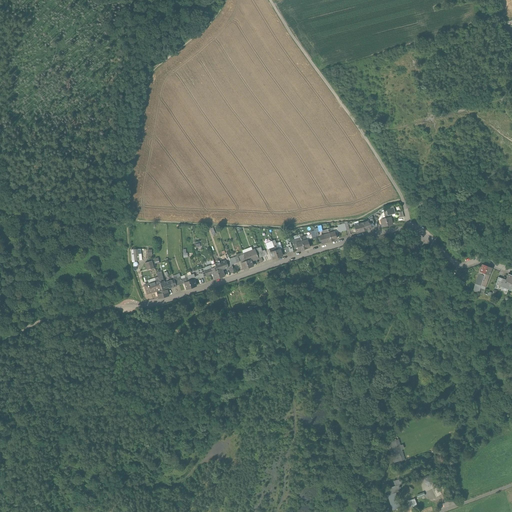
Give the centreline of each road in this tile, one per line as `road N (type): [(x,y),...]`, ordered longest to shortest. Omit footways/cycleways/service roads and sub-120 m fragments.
road 1 (residential): [(142,305),(400,229),(426,236),(456,263),(485,258),(511,268)]
road 2 (unknown): [(282,338),(237,374),(183,478),(135,484),(108,511)]
road 3 (unknown): [(281,336),(330,295),(397,272),(421,273)]
road 4 (unclassified): [(0,344),(42,320),(142,305)]
